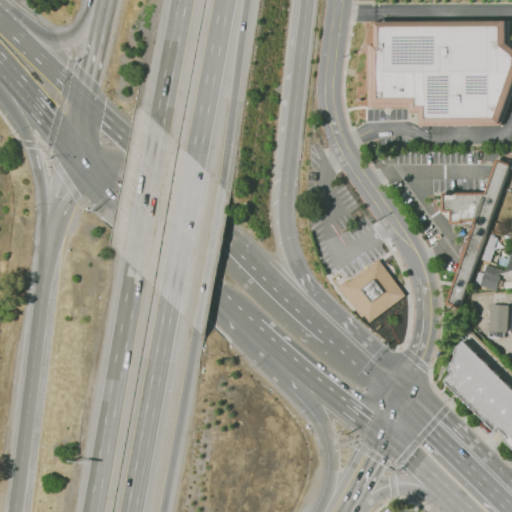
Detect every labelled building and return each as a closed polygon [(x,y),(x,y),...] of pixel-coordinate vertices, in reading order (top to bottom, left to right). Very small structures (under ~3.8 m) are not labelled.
[(371,20),(508,18),(508,36),(511,39),(511,89),(500,124),(419,121),(417,103),(372,103),(371,20)] [(442,192),(485,191),(496,157),(511,162),(461,310),(446,305),(474,222),(465,223),(465,224),(451,225),(450,213),(443,213),(442,192)] [(488,261),(493,248),(487,246),(482,258),(488,261)] [(496,290),(480,286),(480,285),(475,283),(478,272),(484,274),(486,265),(496,268),(502,270),(505,269),(506,267),(497,264),(499,256),(507,259),(508,254),(510,254),(511,252),(511,270),(495,275),(500,276),(496,290)] [(341,285),(378,258),(405,295),(367,322),(341,285)] [(504,338),(487,337),(488,331),(489,331),(491,304),(509,305),(507,332),(504,332),(504,338)] [(450,370),(453,362),(454,363),(457,354),(456,354),(458,348),(465,341),(461,337),(469,329),(511,371),(511,447),(503,438),(505,435),(503,433),(501,435),(493,428),(490,432),(480,423),(484,419),(478,413),(477,414),(470,407),(471,406),(467,402),(466,403),(459,396),(459,395),(455,391),(454,391),(447,384),(448,384),(445,381),(453,373),(450,370)]
